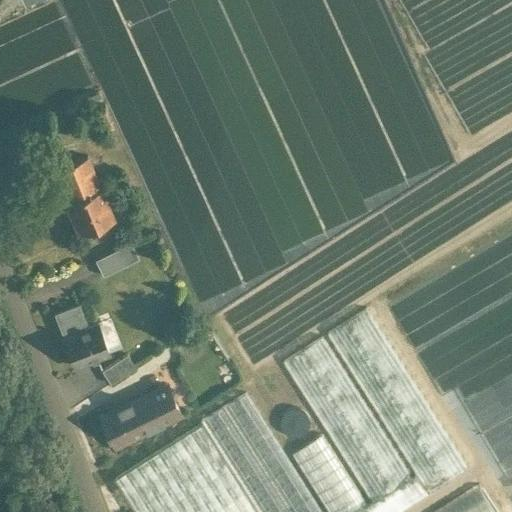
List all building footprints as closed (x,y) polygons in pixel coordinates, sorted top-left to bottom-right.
[(121,123),(190,302),(284,266),(246,167),(232,173),(223,150),(210,155),(203,135),(188,141),(174,105),(159,111),(150,89),(137,94),(145,113),(121,123)] [(76,104),(47,119),(52,129),(82,114),(76,104)] [(88,154),(53,168),(66,200),(101,187),(88,154)] [(66,200),(78,231),(113,217),(101,186),(101,187),(66,200)] [(130,240),(94,257),(102,273),(138,256),(130,240)] [(88,325),(79,301),(53,311),(63,335),(62,335),(74,364),(109,351),(98,321),(88,325)] [(468,466),(367,306),(328,331),(417,472),(429,491),(468,466)] [(194,329),(176,341),(182,351),(200,339),(194,329)] [(412,475),(322,334),(283,359),(373,500),(412,475)] [(127,352),(101,368),(110,382),(135,366),(127,352)] [(167,383),(154,389),(164,410),(177,404),(167,383)] [(154,389),(134,399),(134,398),(102,413),(117,444),(168,420),(164,410),(154,389)] [(322,511),(246,390),(201,419),(203,421),(259,511),(322,511)] [(259,511),(203,421),(115,477),(137,511),(259,511)] [(368,503),(322,432),(292,451),(330,511),(354,511),(368,503)] [(412,475),(373,500),(368,503),(354,511),(396,511),(429,491),(417,472),(412,475)] [(495,511),(482,491),(448,511),(495,511)]
